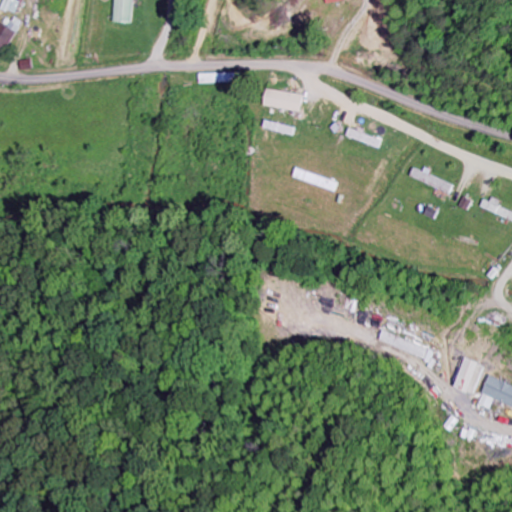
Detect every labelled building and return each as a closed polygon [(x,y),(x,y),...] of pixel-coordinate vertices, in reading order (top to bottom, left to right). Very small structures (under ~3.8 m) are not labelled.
[(27,2),(22,0),(9,0),(6,8),(21,15),(27,2)] [(138,24),(138,0),(119,0),(119,23),(138,24)] [(0,32),(0,48),(10,55),(29,22),(20,17),(14,27),(6,22),(0,32)] [(415,178),(455,195),(459,186),(419,169),(415,178)] [(461,387),(476,395),(491,364),(475,357),(461,387)] [(511,384),(493,377),(482,405),(491,409),(495,400),(511,406),(511,384)]
